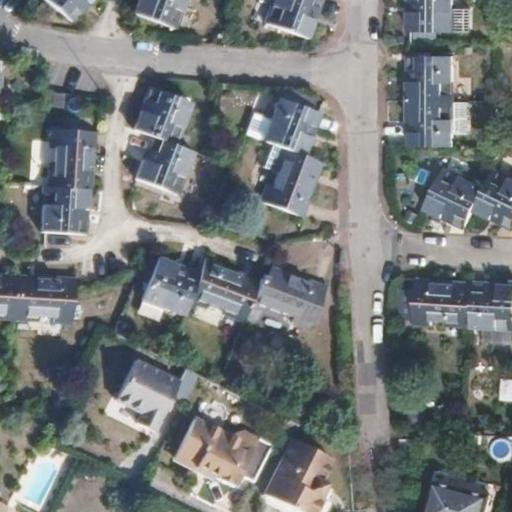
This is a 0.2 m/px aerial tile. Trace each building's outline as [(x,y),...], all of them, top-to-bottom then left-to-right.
[(57,0),(69,10),(77,0),(57,0)] [(135,0),(128,14),(164,31),(178,0),(135,0)] [(267,0),(257,23),(293,40),(311,0),(267,0)] [(453,6),(452,0),(411,0),(412,30),(453,29),(453,28),(453,6)] [(474,6),(453,6),(453,28),(474,28),(474,6)] [(453,50),(412,52),(414,141),(454,140),(453,50)] [(190,107),(155,90),(137,128),(148,133),(128,175),(162,191),(182,150),(171,145),(190,107)] [(313,123),(277,105),(260,139),(276,146),(251,200),(284,217),(310,163),(297,156),(313,123)] [(82,234),(86,134),(47,132),(44,188),(41,188),(39,232),(82,234)] [(511,185),(496,178),(488,196),(444,174),(427,212),(470,232),(478,217),(511,232),(511,185)] [(187,180),(185,195),(204,198),(206,183),(187,180)] [(147,256),(128,292),(149,302),(169,312),(183,285),(236,310),(244,295),(299,321),(316,289),(260,261),(255,271),(202,245),(186,276),(147,256)] [(0,275),(0,321),(70,325),(72,278),(0,275)] [(149,302),(128,292),(121,307),(142,317),(149,302)] [(419,338),(487,340),(511,339),(511,297),(420,295),(419,338)] [(511,339),(487,340),(486,357),(511,356),(511,339)] [(197,375),(181,367),(176,378),(134,358),(114,397),(140,410),(135,421),(153,430),(170,394),(184,401),(197,375)] [(254,484),(273,446),(243,432),(227,434),(192,416),(172,458),(196,469),(217,479),(233,487),(238,476),(254,484)] [(332,461),(291,440),(265,494),(301,511),(317,511),(325,498),(321,497),(327,485),(322,483),(332,461)] [(215,484),(217,479),(196,469),(194,474),(215,484)] [(483,511),(487,493),(431,483),(425,511),(483,511)]
